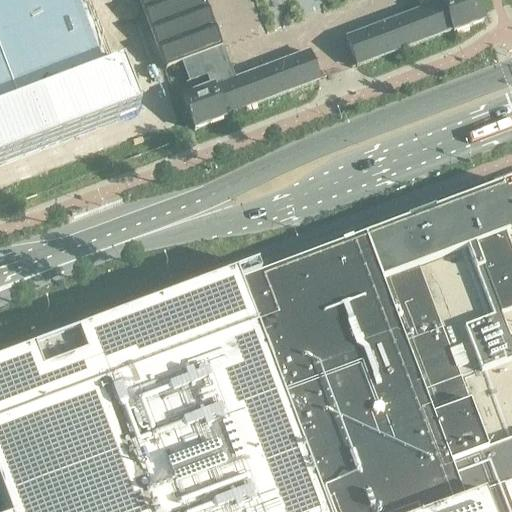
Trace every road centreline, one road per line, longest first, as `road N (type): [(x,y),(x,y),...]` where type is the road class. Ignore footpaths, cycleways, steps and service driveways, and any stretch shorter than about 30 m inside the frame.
road 1 (primary): [(511,74),(0,267)]
road 2 (primary): [(0,297),(511,119)]
road 3 (unknown): [(227,0),(253,46),(375,0)]
